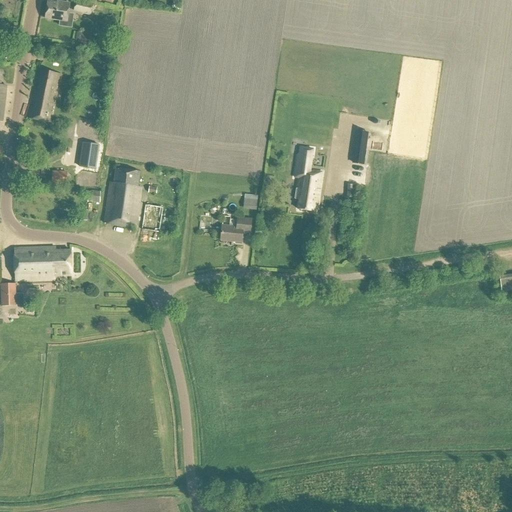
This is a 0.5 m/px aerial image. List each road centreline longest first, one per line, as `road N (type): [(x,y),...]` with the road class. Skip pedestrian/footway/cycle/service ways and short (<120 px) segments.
road 1 (unclassified): [(35,0),(8,219),(36,235),(102,249),(157,297)]
road 2 (unclassified): [(157,297),(182,387),(200,511)]
road 3 (unclassified): [(157,297),(216,276),(354,275)]
road 4 (track): [(354,275),(511,252)]
